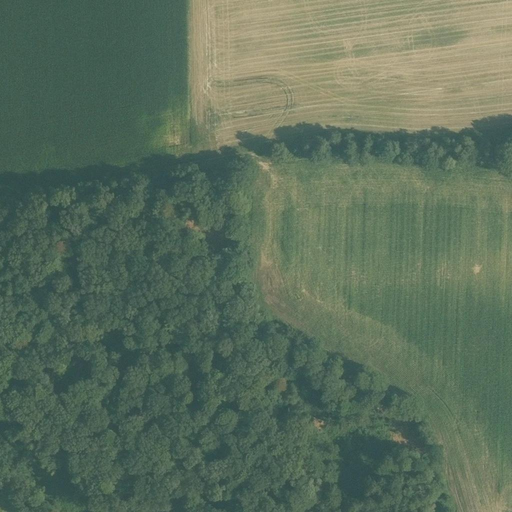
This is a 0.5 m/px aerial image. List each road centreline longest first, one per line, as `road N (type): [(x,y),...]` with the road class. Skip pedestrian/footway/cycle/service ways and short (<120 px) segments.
road 1 (track): [(0,210),(334,134),(408,140),(511,133)]
road 2 (track): [(325,343),(0,344)]
road 3 (track): [(104,511),(0,411)]
